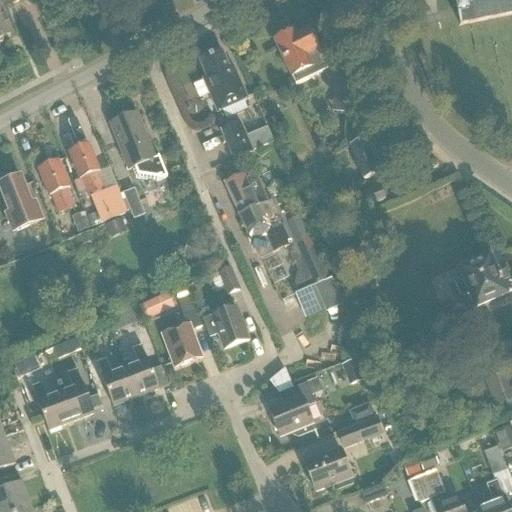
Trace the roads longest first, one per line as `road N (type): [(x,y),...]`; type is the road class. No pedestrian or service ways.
road 1 (tertiary): [(0,122),(231,0)]
road 2 (tertiary): [(511,183),(417,107),(364,0)]
